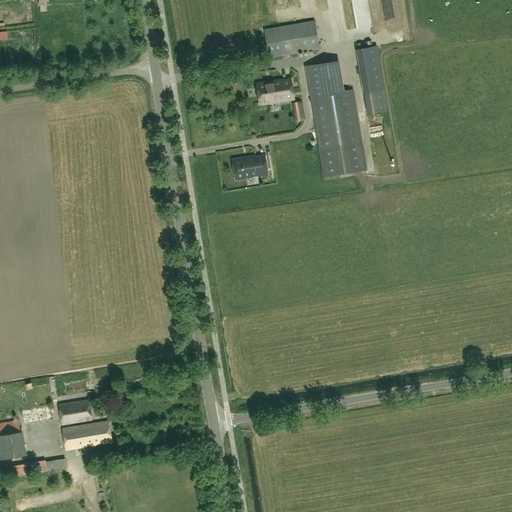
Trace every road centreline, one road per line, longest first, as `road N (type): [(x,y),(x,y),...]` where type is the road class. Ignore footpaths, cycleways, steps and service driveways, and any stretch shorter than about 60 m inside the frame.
road 1 (tertiary): [(213,422),(155,66)]
road 2 (unclassified): [(213,422),(511,374)]
road 3 (unclassified): [(155,66),(0,89)]
